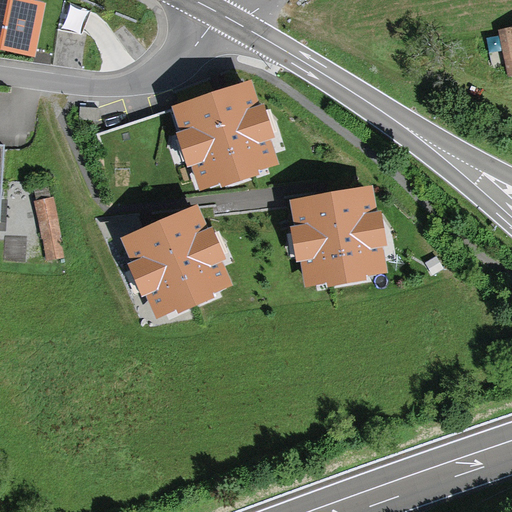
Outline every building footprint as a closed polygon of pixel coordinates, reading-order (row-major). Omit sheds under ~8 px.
[(40,10),(0,2),(0,44),(31,51),(40,10)] [(511,31),(501,34),(504,50),(511,48),(511,31)] [(249,90),(179,113),(203,185),(222,179),(224,184),(255,173),(253,169),(272,162),(249,90)] [(80,108),(79,119),(99,121),(99,109),(80,108)] [(369,195),(296,207),(309,282),(330,279),(331,284),(362,278),(361,273),(382,270),(369,195)] [(38,204),(47,260),(63,256),(51,201),(38,204)] [(196,214),(128,244),(159,313),(178,305),(180,310),(209,297),(207,292),(226,284),(196,214)]
